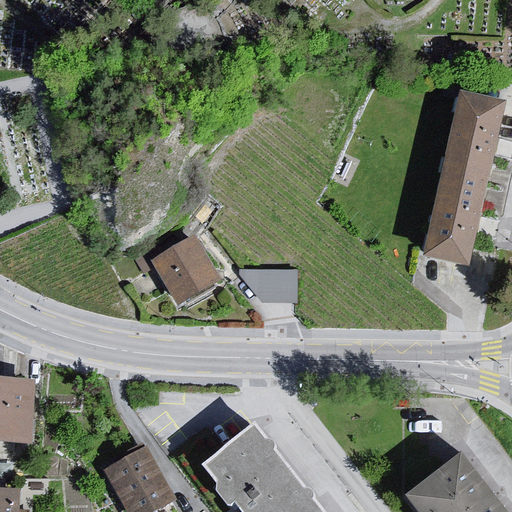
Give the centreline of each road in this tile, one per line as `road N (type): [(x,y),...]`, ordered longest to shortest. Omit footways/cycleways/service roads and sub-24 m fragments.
road 1 (tertiary): [(511,367),(127,351),(0,309)]
road 2 (unknown): [(74,362),(140,429),(185,502)]
